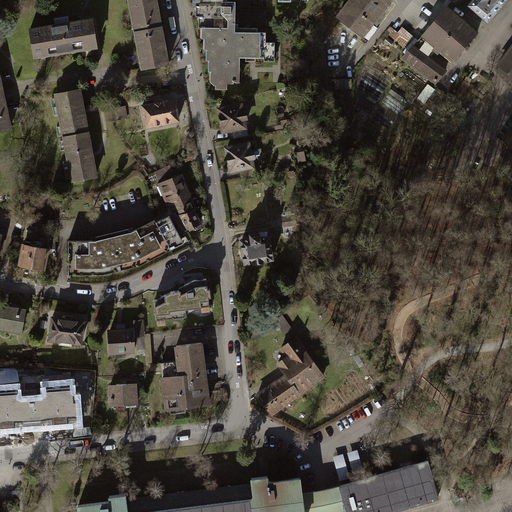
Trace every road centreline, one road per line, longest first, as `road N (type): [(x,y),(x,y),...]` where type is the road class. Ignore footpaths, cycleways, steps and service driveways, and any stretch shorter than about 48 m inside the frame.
road 1 (residential): [(0,453),(206,430),(233,417),(219,254)]
road 2 (residential): [(219,254),(173,0)]
road 3 (residential): [(0,281),(101,297),(219,254)]
